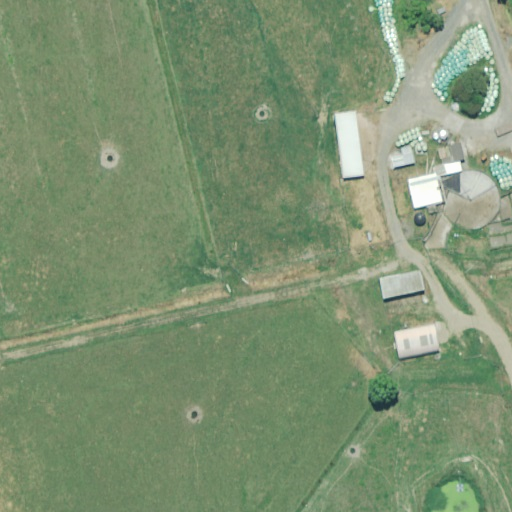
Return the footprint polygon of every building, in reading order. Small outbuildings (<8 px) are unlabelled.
[(363,176),(356,123),(369,121),(368,113),(355,115),(355,112),(334,115),(342,179),(363,176)] [(413,142),(411,134),(392,138),(394,147),(413,142)] [(464,157),(461,145),(448,147),(451,160),(464,157)] [(413,163),(411,147),(401,149),(404,165),(413,163)] [(407,180),(413,208),(447,201),(441,177),(462,172),(460,162),(433,168),(434,174),(407,180)] [(421,269),(377,277),(381,299),(425,290),(421,269)] [(439,353),(433,325),(393,333),(399,361),(439,353)]
